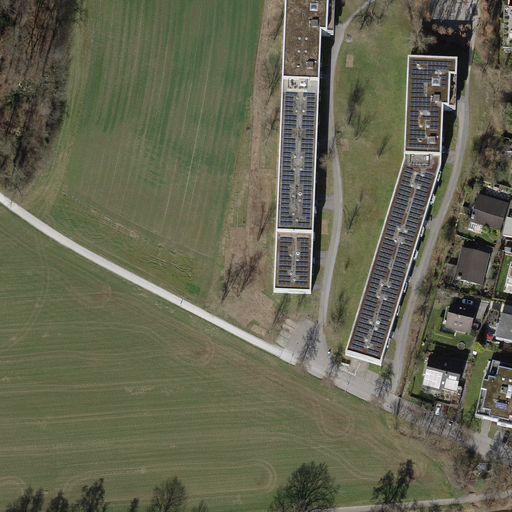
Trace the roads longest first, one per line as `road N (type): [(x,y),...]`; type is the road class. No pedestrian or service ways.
road 1 (track): [(293,358),(60,239),(0,196)]
road 2 (residential): [(511,459),(293,358)]
road 3 (track): [(511,492),(321,511)]
